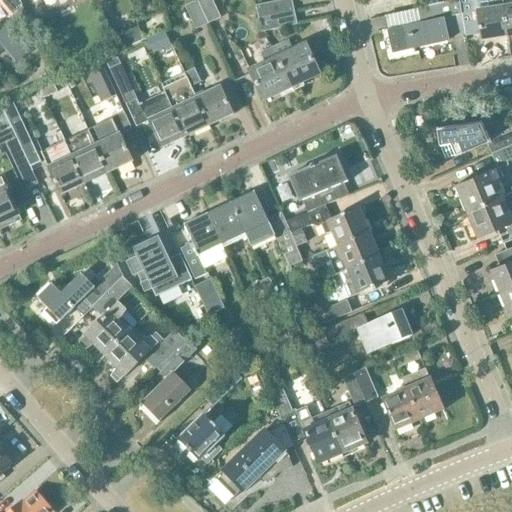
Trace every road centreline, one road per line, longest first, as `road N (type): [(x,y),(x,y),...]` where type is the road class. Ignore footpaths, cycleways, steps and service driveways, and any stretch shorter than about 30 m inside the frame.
road 1 (residential): [(0,269),(370,94)]
road 2 (residential): [(511,445),(370,94)]
road 3 (residential): [(119,511),(0,369)]
road 4 (tertiary): [(359,511),(511,445)]
road 5 (residential): [(370,94),(511,71)]
